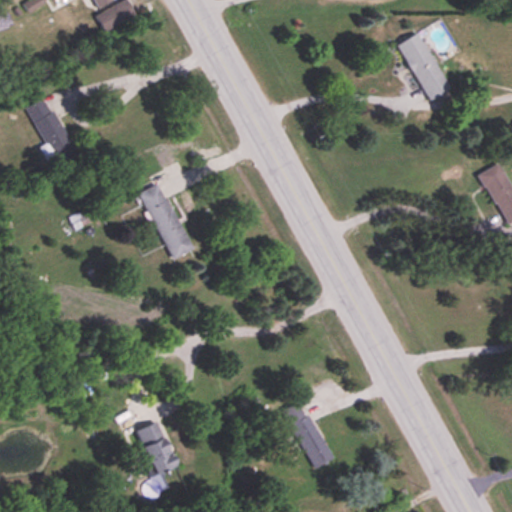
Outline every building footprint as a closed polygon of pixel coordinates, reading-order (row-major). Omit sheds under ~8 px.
[(90,0),(96,9),(112,0),(90,0)] [(133,16),(124,0),(123,0),(94,16),(102,32),(133,16)] [(417,34),(396,45),(426,102),(447,91),(417,34)] [(23,109),(43,145),(38,148),(44,160),(51,155),(59,169),(77,158),(43,98),(23,109)] [(171,260),(191,250),(156,184),(135,195),(171,260)] [(311,469),(329,460),(299,401),(281,410),(311,469)] [(134,431),(151,476),(174,468),(157,422),(134,431)]
